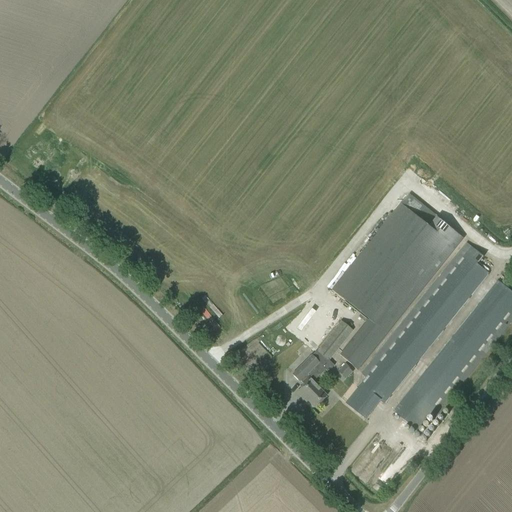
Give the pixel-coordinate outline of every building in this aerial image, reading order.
[(357,370),(463,238),(437,218),(430,227),(401,204),(331,291),(360,314),(358,317),(365,323),(358,332),(339,356),(357,370)] [(384,404),(489,274),(477,265),(484,257),(467,243),(362,374),(367,378),(361,385),(381,401),(384,404)] [(511,293),(498,282),(394,412),(417,430),(430,414),(435,418),(511,321),(511,293)] [(326,358),(349,329),(340,322),(317,351),(326,358)] [(300,382),(303,385),(296,393),(304,401),(305,399),(314,408),(326,396),(317,387),(319,386),(307,374),(318,363),(311,356),(292,375),(299,382),(300,382)] [(345,364),(339,371),(346,378),(352,372),(345,364)] [(346,404),(366,420),(381,401),(361,385),(346,404)] [(394,472),(400,469),(396,462),(390,465),(394,472)]
